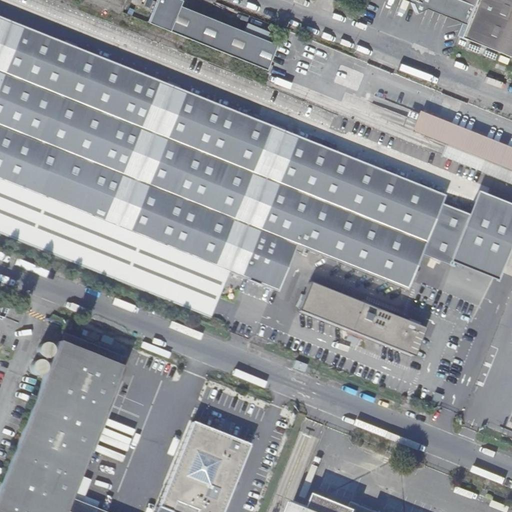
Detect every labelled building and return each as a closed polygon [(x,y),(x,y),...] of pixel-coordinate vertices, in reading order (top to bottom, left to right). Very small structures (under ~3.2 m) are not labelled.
[(179,0),(155,0),(150,13),(172,23),(168,31),(267,71),(275,49),(176,10),(180,0),(179,0)] [(464,19),(471,0),(409,0),(408,3),(413,14),(424,9),(426,4),(464,19)] [(511,0),(471,0),(464,19),(462,25),(457,37),(511,58),(511,0)] [(462,25),(464,19),(426,4),(424,9),(462,25)] [(146,22),(168,31),(172,23),(150,13),(146,22)] [(0,235),(207,320),(228,274),(276,293),(292,254),(300,257),(303,250),(322,257),(360,164),(272,129),(0,20),(0,235)] [(511,150),(426,116),(419,134),(451,147),(447,158),(511,184),(511,150)] [(360,164),(322,257),(407,291),(421,256),(446,266),(448,263),(495,282),(511,241),(511,208),(476,193),(466,217),(441,206),(445,197),(360,164)] [(309,282),(297,312),(414,358),(425,330),(309,282)] [(0,511),(221,511),(248,447),(191,425),(154,511),(109,511),(96,507),(98,501),(83,496),(90,479),(79,475),(126,358),(63,334),(59,344),(57,343),(0,484),(0,511)] [(351,486),(353,479),(325,468),(322,474),(351,486)] [(416,511),(385,500),(351,486),(322,474),(319,483),(304,477),(289,511),(416,511)] [(353,479),(388,493),(389,490),(355,476),(353,479)] [(353,479),(351,486),(385,500),(388,493),(353,479)] [(416,511),(434,511),(388,493),(385,500),(416,511)]
